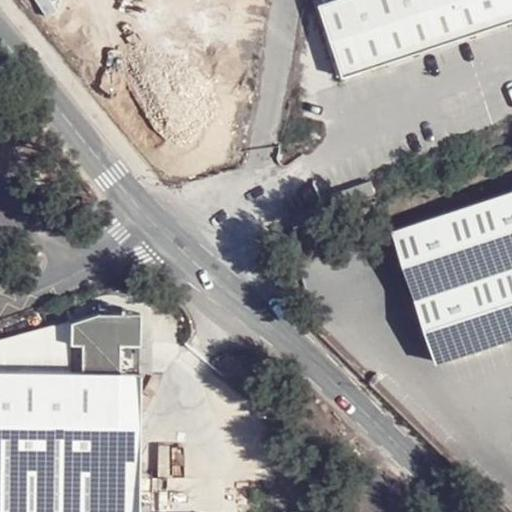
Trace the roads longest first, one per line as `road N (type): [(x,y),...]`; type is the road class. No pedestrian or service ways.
road 1 (unclassified): [(161,226),(469,511)]
road 2 (unclassified): [(0,37),(161,226)]
road 3 (unclassified): [(0,304),(143,243),(161,226)]
